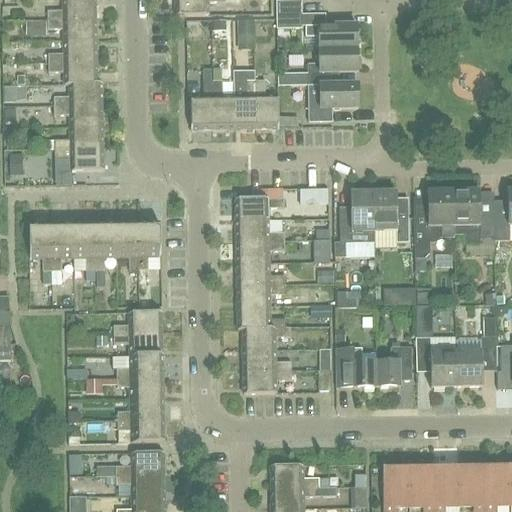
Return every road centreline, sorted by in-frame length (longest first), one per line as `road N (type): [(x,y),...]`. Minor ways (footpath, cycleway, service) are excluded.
road 1 (residential): [(237,430),(215,427),(206,415),(197,168)]
road 2 (residential): [(237,430),(511,423)]
road 3 (residential): [(197,168),(145,163),(137,150),(134,0)]
road 4 (residential): [(383,1),(380,164)]
road 5 (residential): [(380,164),(511,163)]
road 6 (residential): [(250,167),(380,164)]
